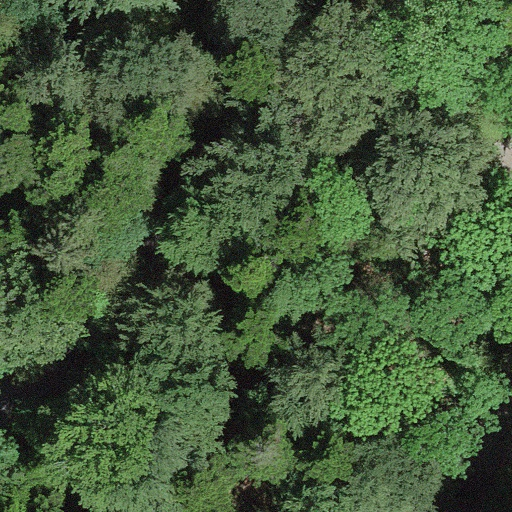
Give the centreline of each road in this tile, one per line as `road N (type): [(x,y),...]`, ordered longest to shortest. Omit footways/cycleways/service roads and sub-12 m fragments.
road 1 (unclassified): [(511,157),(468,110),(388,91),(325,100),(233,152),(159,228),(50,376),(0,408)]
road 2 (unclassified): [(447,511),(511,399)]
